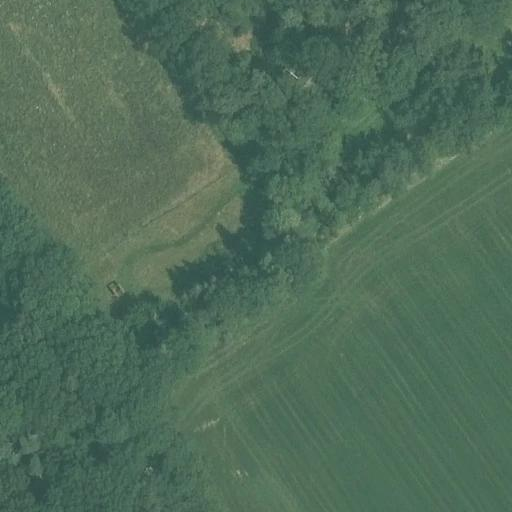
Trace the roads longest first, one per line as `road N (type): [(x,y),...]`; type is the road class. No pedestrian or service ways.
road 1 (track): [(93,384),(317,225),(350,154)]
road 2 (unclassified): [(177,511),(0,241)]
